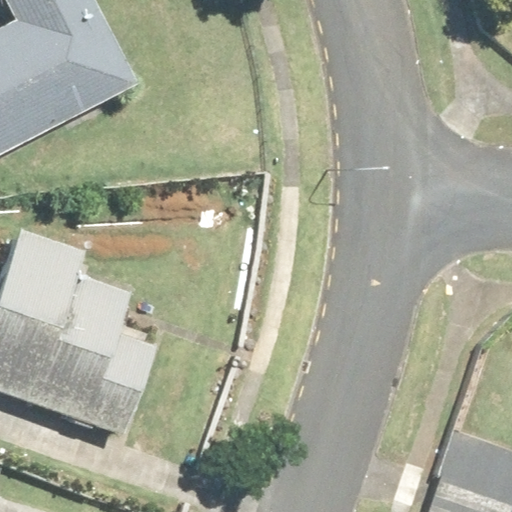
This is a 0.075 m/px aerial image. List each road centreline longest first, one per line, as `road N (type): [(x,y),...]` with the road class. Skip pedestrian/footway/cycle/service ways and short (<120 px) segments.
road 1 (residential): [(291,511),(390,191)]
road 2 (residential): [(390,191),(346,0)]
road 3 (residential): [(390,191),(511,198)]
